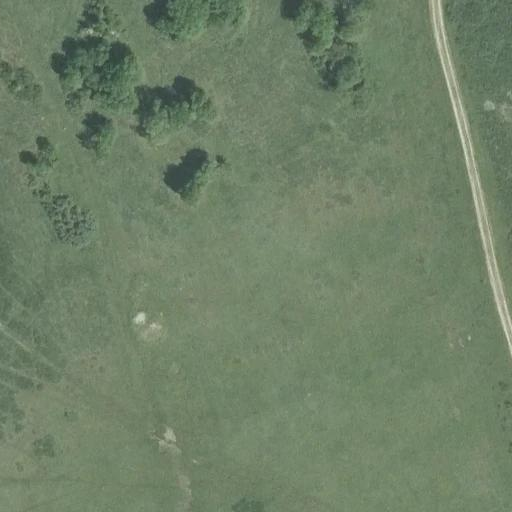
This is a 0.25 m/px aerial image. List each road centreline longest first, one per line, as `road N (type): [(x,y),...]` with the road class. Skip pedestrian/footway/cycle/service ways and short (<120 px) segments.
road 1 (track): [(197,511),(1,0)]
road 2 (track): [(427,0),(511,307)]
